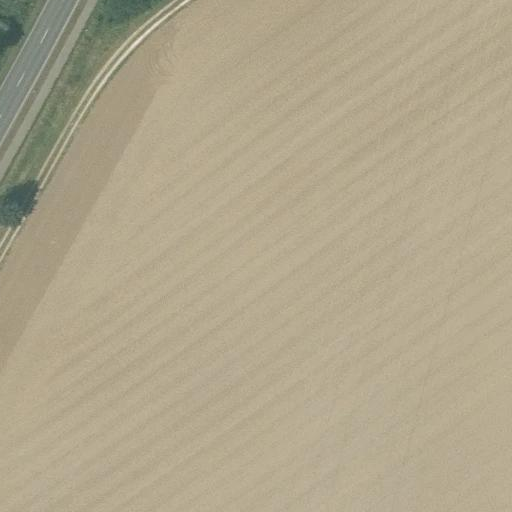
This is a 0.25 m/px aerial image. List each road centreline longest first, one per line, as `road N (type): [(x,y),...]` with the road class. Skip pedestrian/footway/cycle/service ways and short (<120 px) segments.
road 1 (track): [(193,0),(136,41),(95,89),(0,256)]
road 2 (secondary): [(0,122),(66,0)]
